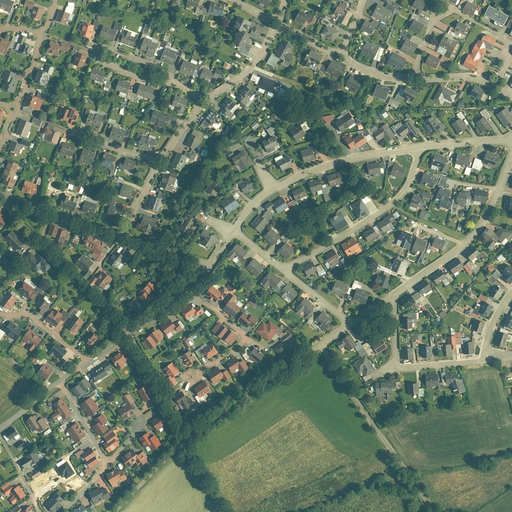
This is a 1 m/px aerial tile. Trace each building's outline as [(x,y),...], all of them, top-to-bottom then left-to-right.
[(14,2),(6,0),(0,0),(0,9),(10,13),(14,2)] [(40,20),(43,10),(33,6),(34,3),(26,0),(24,5),(31,8),(29,16),(40,20)] [(414,0),(411,7),(421,12),(427,2),(422,0),(414,0)] [(378,4),(371,15),(387,23),(394,7),(381,1),(379,4),(378,4)] [(466,1),(461,10),(473,16),(478,7),(466,1)] [(209,13),(221,16),(224,5),(210,2),(208,10),(207,12),(209,13)] [(353,13),(339,6),(334,15),(339,17),(337,22),(346,26),(353,13)] [(488,6),(482,16),(503,27),(508,16),(488,6)] [(198,7),(196,7),(194,14),(208,17),(209,13),(207,12),(208,10),(198,7)] [(312,16),(299,10),(294,20),(304,24),(306,21),(309,22),(312,16)] [(69,15),(60,11),(56,21),(65,25),(69,15)] [(249,21),(237,16),(232,27),(239,30),(232,43),(242,48),(240,52),(248,56),(252,45),(247,43),(250,38),(255,40),(258,34),(255,32),(259,23),(251,19),(249,21)] [(409,29),(420,34),(425,24),(414,19),(409,29)] [(362,30),(374,36),(378,26),(366,20),(362,30)] [(453,30),(463,35),(468,26),(457,21),(453,30)] [(84,23),(79,36),(88,40),(93,26),(84,23)] [(338,32),(326,25),(320,35),(333,42),(338,32)] [(102,26),(98,37),(112,42),(117,31),(102,26)] [(124,31),(119,43),(133,47),(136,39),(130,37),(131,33),(124,31)] [(17,52),(28,56),(32,45),(25,43),(27,37),(19,34),(16,43),(19,44),(17,52)] [(463,65),(475,71),(480,60),(479,59),(485,48),(490,50),(495,40),(483,34),(480,42),(477,41),(470,55),(469,54),(463,65)] [(436,52),(449,58),(458,42),(444,35),(436,52)] [(294,45),(283,39),(275,55),(280,58),(290,62),(294,55),(290,53),(294,45)] [(418,45),(406,39),(400,50),(412,56),(418,45)] [(11,43),(4,40),(0,51),(6,53),(11,43)] [(143,41),(139,50),(146,53),(145,54),(153,57),(157,46),(143,41)] [(379,48),(366,42),(361,52),(373,58),(379,48)] [(59,47),(48,43),(45,52),(59,56),(61,49),(69,52),(70,48),(60,44),(59,47)] [(178,53),(163,48),(159,60),(173,65),(178,53)] [(322,57),(309,51),(301,64),(309,68),(311,64),(317,66),(322,57)] [(387,63),(400,70),(406,59),(393,52),(387,63)] [(87,56),(75,53),(72,65),(83,68),(87,56)] [(266,64),(275,68),(280,58),(272,54),(266,64)] [(425,63),(436,69),(441,61),(430,54),(425,63)] [(197,66),(183,61),(180,70),(193,75),(197,66)] [(344,67),(331,61),(325,72),(338,78),(344,67)] [(43,72),(37,70),(33,82),(46,87),(49,78),(50,75),(51,74),(54,68),(46,65),(43,72)] [(105,72),(92,68),(88,78),(102,82),(105,72)] [(218,74),(203,68),(200,78),(215,84),(218,74)] [(21,75),(5,69),(1,79),(4,80),(1,88),(14,93),(21,75)] [(363,81),(351,75),(345,87),(357,92),(363,81)] [(282,84),(261,76),(256,87),(277,95),(282,84)] [(115,89),(127,93),(131,84),(118,80),(115,89)] [(144,96),(147,87),(140,84),(137,93),(144,96)] [(390,89),(377,85),(372,96),(386,101),(390,89)] [(485,90),(475,85),(469,95),(480,100),(484,94),(485,90)] [(254,93),(245,86),(235,97),(246,105),(250,100),(249,99),(254,93)] [(418,93),(406,86),(401,96),(403,97),(412,102),(418,93)] [(457,94),(441,86),(433,100),(442,104),(444,99),(453,104),(454,100),(457,94)] [(154,89),(147,87),(144,96),(151,98),(154,89)] [(459,91),(454,100),(458,102),(463,93),(459,91)] [(39,98),(27,93),(22,105),(34,110),(39,98)] [(189,100),(174,95),(171,107),(185,112),(189,100)] [(394,102),(400,105),(403,97),(397,95),(394,102)] [(238,106),(227,97),(220,105),(224,108),(220,112),(227,118),(238,106)] [(67,110),(61,108),(57,119),(66,122),(68,118),(74,121),(77,111),(67,108),(67,110)] [(511,116),(506,108),(495,115),(504,127),(511,121),(511,116)] [(223,118),(213,109),(203,119),(211,126),(215,122),(218,124),(223,118)] [(171,116),(153,110),(149,122),(167,128),(171,116)] [(485,117),(486,119),(490,117),(485,110),(480,113),(483,118),(485,117)] [(105,116),(90,112),(85,123),(99,128),(105,116)] [(460,118),(461,121),(465,118),(461,112),(456,115),(459,119),(460,118)] [(355,122),(349,113),(334,123),(340,132),(355,122)] [(437,114),(423,123),(428,131),(425,132),(429,138),(445,128),(437,114)] [(483,118),(475,123),(481,132),(491,127),(486,119),(485,117),(483,118)] [(459,119),(451,124),(459,134),(467,129),(461,121),(460,118),(459,119)] [(32,123),(20,119),(14,134),(26,138),(32,123)] [(410,120),(395,130),(402,137),(407,134),(410,139),(419,133),(410,120)] [(395,137),(385,123),(371,133),(378,141),(383,138),(387,142),(395,137)] [(307,133),(300,124),(289,131),(296,140),(307,133)] [(127,130),(112,125),(108,137),(122,142),(127,130)] [(56,144),(61,131),(44,126),(42,133),(47,135),(46,140),(56,144)] [(357,149),(367,142),(361,133),(351,139),(349,135),(343,139),(352,151),(356,148),(357,149)] [(156,140),(141,134),(136,146),(151,152),(156,140)] [(185,146),(196,150),(201,139),(190,134),(185,146)] [(274,147),(278,145),(273,136),(261,142),(268,153),(275,149),(274,147)] [(23,144),(12,140),(7,151),(19,155),(23,144)] [(76,146),(62,141),(59,151),(72,156),(76,146)] [(312,148),(300,152),(303,162),(316,158),(312,148)] [(95,154),(82,150),(78,160),(91,165),(95,154)] [(252,163),(244,150),(231,158),(236,166),(238,165),(241,170),(252,163)] [(187,157),(177,152),(170,167),(181,172),(187,157)] [(500,157),(485,152),(483,163),(497,168),(500,157)] [(447,157),(434,153),(431,164),(443,168),(447,157)] [(115,159),(102,154),(98,164),(111,169),(115,159)] [(470,157),(458,154),(454,164),(466,167),(470,157)] [(293,165),(288,156),(276,161),(281,171),(293,165)] [(136,164),(124,160),(121,167),(133,171),(136,164)] [(2,185),(12,189),(15,180),(13,179),(18,164),(7,161),(0,178),(4,180),(2,185)] [(381,172),(379,162),(366,164),(368,175),(381,172)] [(402,179),(405,168),(394,164),(390,174),(402,179)] [(330,187),(344,182),(340,172),(325,177),(330,187)] [(176,178),(163,173),(158,189),(171,193),(176,178)] [(433,187),(436,177),(423,173),(419,183),(433,187)] [(216,196),(224,184),(214,178),(206,190),(216,196)] [(254,186),(247,178),(237,185),(244,193),(254,186)] [(311,193),(323,188),(320,179),(307,184),(311,193)] [(36,186),(23,181),(20,191),(33,195),(36,186)] [(119,194),(131,197),(134,187),(122,184),(119,194)] [(296,201),(307,195),(303,187),(291,192),(296,201)] [(447,202),(451,192),(440,188),(435,197),(447,202)] [(453,203),(468,205),(470,192),(455,190),(453,203)] [(473,201),(487,202),(489,192),(474,190),(473,201)] [(422,196),(413,193),(410,204),(422,208),(424,200),(429,202),(430,196),(423,194),(422,196)] [(163,199),(151,195),(146,207),(159,212),(163,199)] [(227,212),(239,204),(233,195),(220,203),(227,212)] [(99,201),(86,197),(81,210),(94,215),(99,201)] [(278,213),(289,206),(282,197),(271,204),(278,213)] [(77,203),(62,198),(59,206),(74,211),(77,203)] [(106,214),(119,218),(123,208),(115,205),(116,202),(108,199),(106,205),(109,206),(106,214)] [(359,218),(368,211),(361,200),(353,204),(355,208),(353,209),(359,218)] [(340,213),(330,220),(336,230),(347,224),(340,213)] [(189,235),(197,220),(190,216),(186,214),(182,222),(177,229),(189,235)] [(259,232),(268,221),(260,214),(251,225),(259,232)] [(154,230),(157,219),(143,215),(140,225),(154,230)] [(389,216),(377,223),(383,232),(395,225),(389,216)] [(58,229),(59,229),(59,228),(51,225),(48,235),(56,237),(58,229)] [(372,227),(362,234),(368,242),(378,236),(372,227)] [(271,245),(280,236),(272,228),(263,236),(271,245)] [(494,233),(487,228),(480,238),(485,242),(482,246),(491,252),(498,242),(500,244),(509,232),(498,229),(494,233)] [(59,229),(58,229),(56,237),(55,239),(63,242),(67,231),(59,229)] [(208,250),(216,237),(203,229),(198,235),(203,238),(199,245),(208,250)] [(412,233),(402,230),(398,239),(402,240),(400,245),(406,247),(412,233)] [(4,239),(16,251),(24,243),(12,231),(4,239)] [(98,255),(105,243),(88,232),(81,243),(98,255)] [(427,241),(417,237),(412,248),(423,252),(427,241)] [(361,249),(354,238),(341,245),(348,257),(361,249)] [(444,242),(434,238),(431,245),(441,249),(444,242)] [(277,251),(285,259),(294,251),(286,242),(277,251)] [(246,253),(236,243),(227,252),(237,261),(246,253)] [(479,254),(474,247),(464,254),(471,262),(476,259),(478,261),(484,256),(480,252),(479,254)] [(126,263),(133,254),(127,250),(122,256),(116,251),(107,261),(116,267),(121,261),(126,263)] [(324,257),(330,267),(338,262),(336,259),(339,257),(335,250),(324,257)] [(37,258),(30,252),(23,260),(36,273),(41,269),(44,272),(53,264),(42,253),(37,258)] [(86,271),(93,262),(82,254),(75,263),(86,271)] [(256,277),(265,267),(253,257),(245,266),(256,277)] [(406,262),(394,259),(390,270),(402,274),(406,262)] [(458,259),(446,266),(451,274),(463,267),(458,259)] [(313,261),(302,267),(306,275),(317,269),(313,261)] [(511,281),(511,270),(507,266),(500,273),(503,276),(501,278),(508,285),(511,281)] [(104,289),(112,278),(102,270),(96,278),(93,276),(88,283),(93,287),(96,283),(104,289)] [(446,278),(441,270),(430,277),(436,286),(446,278)] [(281,279),(270,271),(258,283),(266,290),(269,286),(272,288),(281,279)] [(392,276),(380,273),(376,286),(388,288),(392,276)] [(27,297),(35,287),(25,280),(18,291),(27,297)] [(347,286),(335,281),(330,291),(343,296),(347,286)] [(426,281),(416,288),(421,296),(431,289),(426,281)] [(286,283),(277,294),(283,298),(286,295),(290,299),(296,292),(286,283)] [(33,300),(41,288),(37,285),(28,297),(33,300)] [(138,297),(145,304),(154,298),(150,293),(153,291),(148,285),(140,291),(142,294),(138,297)] [(219,292),(210,285),(204,293),(214,301),(218,296),(222,299),(229,291),(223,287),(219,292)] [(497,301),(503,291),(494,285),(487,296),(497,301)] [(365,304),(370,293),(357,288),(352,298),(365,304)] [(0,303),(9,310),(17,297),(8,291),(0,301),(0,303)] [(235,298),(230,294),(223,301),(227,303),(222,308),(233,317),(241,308),(232,302),(235,298)] [(414,302),(409,295),(399,302),(405,309),(414,302)] [(40,297),(34,305),(38,308),(37,310),(45,315),(49,309),(46,307),(49,304),(40,297)] [(140,310),(132,298),(124,304),(131,315),(140,310)] [(303,298),(294,308),(299,314),(303,310),(307,314),(314,307),(303,298)] [(492,307),(484,302),(478,313),(487,317),(492,307)] [(194,309),(190,303),(180,310),(186,320),(196,313),(197,315),(203,311),(199,305),(194,309)] [(45,319),(56,327),(61,320),(64,316),(60,314),(53,309),(45,319)] [(69,315),(67,318),(72,320),(75,316),(77,317),(80,314),(73,309),(69,315)] [(64,316),(61,320),(64,322),(67,318),(69,315),(63,310),(60,314),(64,316)] [(324,330),(332,320),(322,312),(314,321),(324,330)] [(243,313),(236,320),(245,327),(248,324),(251,326),(257,320),(251,316),(249,318),(243,313)] [(511,317),(506,314),(500,324),(509,329),(511,322),(511,317)] [(72,320),(67,327),(75,333),(84,322),(77,317),(75,316),(72,320)] [(175,325),(170,318),(158,326),(165,336),(175,329),(177,332),(182,328),(178,323),(175,325)] [(411,318),(401,319),(402,329),(412,329),(411,318)] [(268,342),(279,328),(270,320),(267,324),(263,321),(255,331),(268,342)] [(484,323),(475,320),(471,331),(481,334),(484,323)] [(21,330),(9,321),(2,330),(14,339),(21,330)] [(90,331),(93,332),(96,327),(91,323),(86,331),(88,333),(90,331)] [(230,345),(236,338),(233,336),(235,334),(222,323),(219,327),(217,325),(212,331),(221,339),(222,338),(230,345)] [(149,350),(162,337),(156,328),(142,341),(149,350)] [(41,339),(29,330),(21,339),(29,345),(26,348),(32,352),(41,339)] [(93,332),(90,331),(88,333),(82,340),(91,346),(99,336),(93,332)] [(508,335),(497,332),(493,346),(503,349),(508,335)] [(290,349),(293,352),(298,345),(290,338),(292,335),(289,333),(280,339),(283,342),(280,343),(280,346),(275,349),(279,355),(287,350),(290,349)] [(357,345),(349,333),(335,342),(340,349),(345,346),(348,350),(357,345)] [(454,337),(447,337),(447,345),(449,345),(449,350),(455,349),(454,337)] [(388,346),(381,338),(370,346),(376,354),(388,346)] [(60,359),(67,349),(55,342),(49,351),(60,359)] [(207,359),(218,351),(211,342),(200,349),(207,359)] [(472,342),(462,343),(463,355),(473,354),(472,342)] [(447,345),(440,346),(441,357),(450,356),(449,350),(449,345),(447,345)] [(258,363),(265,355),(255,347),(248,355),(258,363)] [(430,347),(420,348),(421,358),(430,357),(430,347)] [(412,348),(402,349),(403,360),(413,359),(412,348)] [(188,367),(197,360),(189,349),(181,356),(188,367)] [(122,352),(110,359),(117,370),(129,363),(122,352)] [(34,363),(39,357),(34,353),(29,360),(34,363)] [(365,375),(375,369),(366,354),(352,363),(358,372),(362,370),(365,375)] [(240,373),(248,368),(242,360),(238,363),(234,358),(225,363),(231,374),(238,370),(240,373)] [(64,370),(68,363),(62,359),(57,366),(64,370)] [(46,380),(54,369),(44,362),(37,374),(46,380)] [(173,376),(177,373),(171,363),(162,368),(167,377),(165,379),(170,387),(177,383),(173,376)] [(103,364),(88,374),(94,382),(109,373),(103,364)] [(224,381),(231,377),(226,370),(221,373),(218,368),(207,375),(212,384),(221,378),(224,381)] [(458,373),(446,374),(447,384),(450,384),(453,394),(462,392),(459,381),(458,373)] [(438,375),(425,376),(426,386),(438,386),(438,375)] [(91,385),(84,376),(70,388),(77,396),(91,385)] [(200,397),(211,388),(206,381),(194,389),(200,397)] [(394,381),(374,382),(375,396),(392,395),(391,389),(394,389),(394,381)] [(417,382),(406,383),(407,393),(418,392),(417,382)] [(138,390),(144,402),(152,398),(147,386),(138,390)] [(182,392),(172,398),(186,418),(197,412),(182,392)] [(90,397),(80,404),(88,415),(98,409),(90,397)] [(72,413),(63,399),(52,405),(62,419),(72,413)] [(124,420),(133,413),(128,405),(118,411),(124,420)] [(162,413),(151,421),(157,430),(168,423),(162,413)] [(34,414),(24,421),(32,432),(36,430),(39,433),(50,426),(43,415),(37,418),(34,414)] [(93,426),(98,434),(110,427),(103,415),(95,420),(97,423),(93,426)] [(74,442),(85,435),(77,422),(65,429),(74,442)] [(10,440),(19,435),(14,427),(6,432),(10,440)] [(119,435),(114,429),(103,438),(106,442),(102,444),(108,452),(119,444),(115,438),(119,435)] [(151,449),(160,444),(155,436),(149,439),(145,434),(137,437),(143,448),(149,445),(151,449)] [(95,454),(91,448),(82,454),(87,460),(94,455),(95,454)] [(132,450),(120,457),(127,467),(134,463),(138,467),(148,462),(143,453),(136,456),(132,450)] [(24,468),(40,459),(35,451),(25,457),(26,459),(20,462),(24,468)] [(99,461),(94,455),(87,460),(85,461),(89,467),(84,470),(87,474),(94,469),(92,466),(99,461)] [(121,466),(105,474),(112,485),(128,477),(121,466)] [(39,488),(52,479),(46,469),(41,473),(37,469),(30,474),(39,488)] [(15,501),(26,496),(19,485),(13,488),(9,481),(0,486),(6,494),(10,492),(15,501)] [(104,485),(87,492),(94,504),(110,496),(104,485)] [(64,502),(56,492),(44,502),(53,511),(64,502)] [(91,511),(86,502),(72,509),(73,511),(91,511)]
